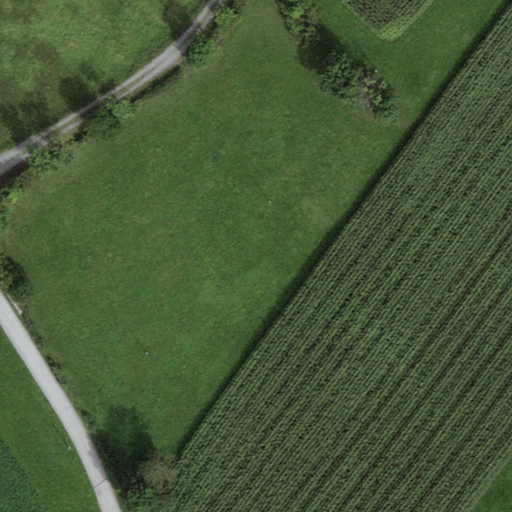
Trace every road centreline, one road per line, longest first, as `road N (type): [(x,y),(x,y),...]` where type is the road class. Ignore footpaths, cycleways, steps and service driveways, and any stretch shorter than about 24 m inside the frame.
road 1 (track): [(0,172),(173,56),(215,0)]
road 2 (track): [(110,511),(0,307)]
